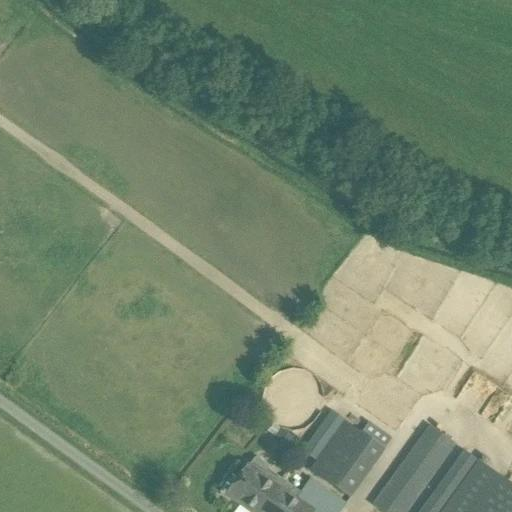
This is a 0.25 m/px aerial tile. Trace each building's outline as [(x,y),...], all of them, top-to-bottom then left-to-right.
[(464,370),(455,387),(481,401),(490,385),(464,370)] [(317,462),(345,423),(331,413),(304,452),(317,462)] [(239,442),(248,432),(230,416),(221,427),(239,442)] [(361,435),(345,423),(310,472),(349,500),(384,451),(383,450),(361,435)] [(361,435),(383,450),(390,439),(368,424),(361,435)] [(294,439),(282,430),(274,442),(286,451),(294,439)] [(432,430),(410,460),(375,509),(378,511),(402,511),(452,445),(432,430)] [(426,511),(441,511),(477,463),(467,455),(426,511)] [(249,465),(226,497),(246,511),(341,511),(346,505),(310,480),(297,499),(278,485),(280,482),(265,471),(263,475),(249,465)] [(511,511),(511,489),(478,465),(466,481),(443,511),(511,511)]
